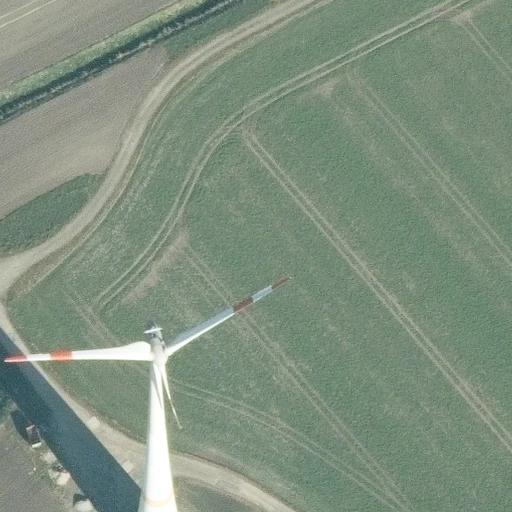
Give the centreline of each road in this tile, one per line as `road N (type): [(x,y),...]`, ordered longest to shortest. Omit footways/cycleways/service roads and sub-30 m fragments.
road 1 (track): [(0,276),(114,193),(164,70),(288,0)]
road 2 (track): [(0,301),(132,450)]
